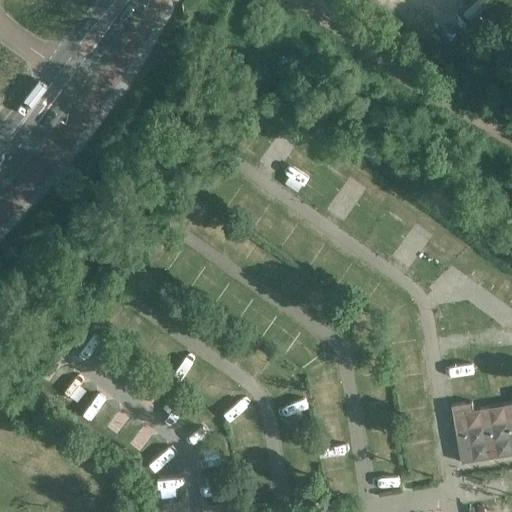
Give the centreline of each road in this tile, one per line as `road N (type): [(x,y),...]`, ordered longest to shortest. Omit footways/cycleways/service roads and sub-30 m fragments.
road 1 (primary): [(0,175),(136,0)]
road 2 (primary): [(114,0),(0,139)]
